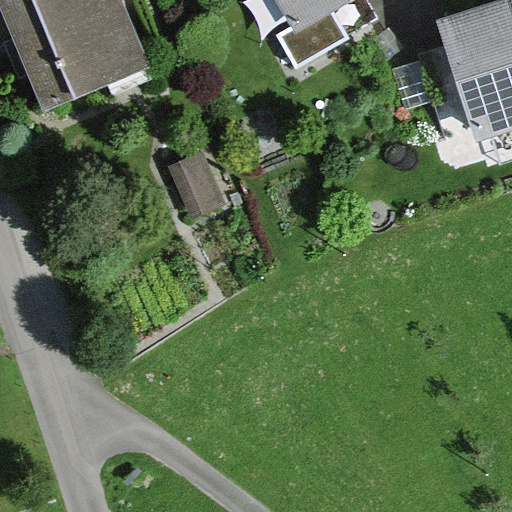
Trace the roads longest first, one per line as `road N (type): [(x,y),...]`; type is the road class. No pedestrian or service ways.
road 1 (residential): [(245,511),(115,417),(41,380)]
road 2 (residential): [(0,245),(41,380)]
road 3 (residential): [(41,380),(83,511)]
